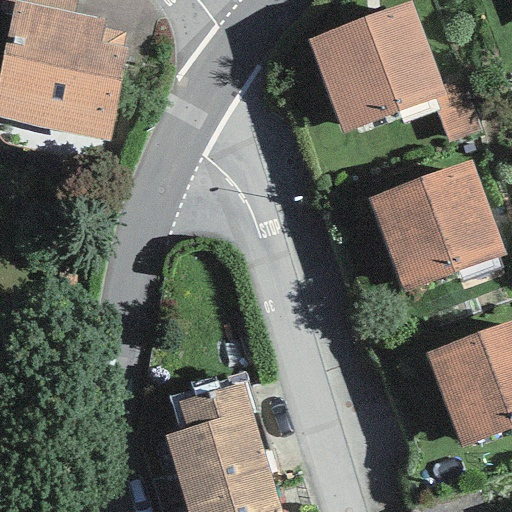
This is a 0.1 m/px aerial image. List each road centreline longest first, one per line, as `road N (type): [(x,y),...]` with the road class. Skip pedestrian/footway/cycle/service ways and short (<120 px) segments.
road 1 (residential): [(173,140),(204,157),(247,209),(339,511)]
road 2 (residential): [(88,511),(140,238),(173,140)]
